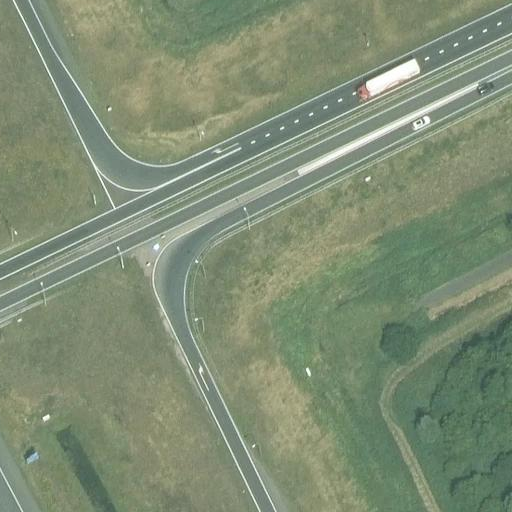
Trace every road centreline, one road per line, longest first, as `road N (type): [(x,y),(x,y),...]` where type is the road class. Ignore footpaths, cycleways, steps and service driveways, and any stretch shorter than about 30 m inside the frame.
road 1 (motorway): [(268,511),(172,313),(172,261),(200,233),(511,73)]
road 2 (trunk): [(0,303),(511,57)]
road 3 (trunk): [(511,26),(228,163)]
road 4 (motorway): [(228,163),(145,177),(112,166),(19,0)]
road 5 (trunk): [(228,163),(0,271)]
